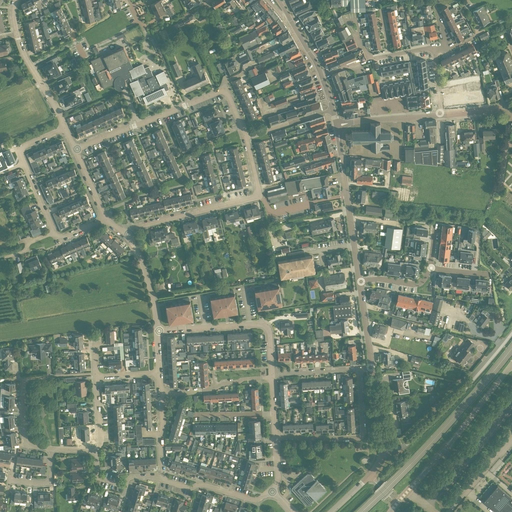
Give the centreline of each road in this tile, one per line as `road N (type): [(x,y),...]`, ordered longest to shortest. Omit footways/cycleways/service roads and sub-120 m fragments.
road 1 (secondary): [(358,511),(511,345)]
road 2 (residential): [(244,135),(225,88),(75,149)]
road 3 (residential): [(128,233),(137,224),(259,195),(244,135)]
road 4 (unclassified): [(390,511),(511,363)]
road 5 (unclassified): [(383,449),(415,441),(511,330)]
road 6 (tertiary): [(359,281),(336,124)]
road 7 (residential): [(157,331),(264,325),(272,375)]
road 8 (residential): [(359,368),(361,436),(276,437)]
road 9 (residential): [(54,232),(20,147),(64,126)]
